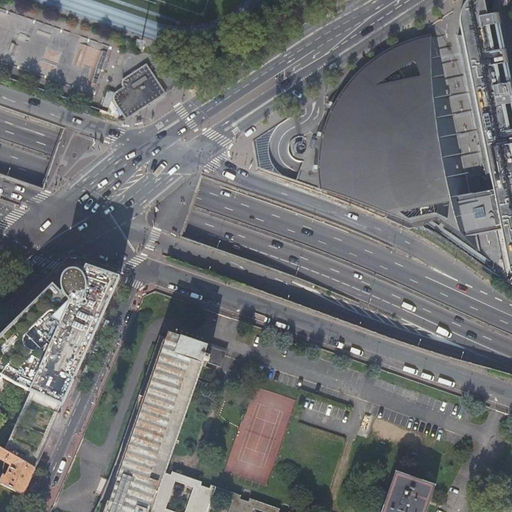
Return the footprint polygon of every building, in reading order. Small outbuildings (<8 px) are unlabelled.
[(469,195),(477,235),(488,233),(497,231),(502,255),(507,281),(511,284),(511,97),(501,43),(497,42),(491,40),(488,26),(497,25),(495,15),(486,17),(482,0),(467,0),(457,7),(462,36),(458,36),(489,191),(479,193),(469,195)] [(463,166),(437,36),(427,39),(416,42),(408,45),(395,50),(382,57),(368,65),(351,82),(344,90),(335,104),(330,113),(326,125),(321,137),(320,147),(319,156),(318,165),(318,179),(320,190),(415,230),(427,228),(484,265),(477,235),(469,195),(463,166)] [(125,87),(119,91),(117,93),(115,94),(114,97),(115,101),(116,103),(126,119),(165,94),(146,65),(123,80),(123,85),(125,87)] [(0,337),(0,376),(13,384),(18,387),(0,413),(0,449),(36,470),(55,426),(63,407),(61,406),(64,399),(66,400),(120,279),(85,267),(82,276),(80,274),(77,273),(75,272),(73,272),(70,272),(69,272),(68,273),(66,274),(64,276),(62,279),(61,283),(61,288),(61,293),(60,294),(53,286),(35,302),(0,337)] [(290,511),(289,511),(288,511),(279,511),(280,509),(250,498),(248,502),(240,499),(241,495),(211,485),(210,488),(200,485),(201,482),(172,472),(170,475),(164,473),(168,460),(171,453),(203,361),(222,368),(227,353),(197,342),(196,344),(170,335),(114,491),(110,503),(105,501),(102,508),(100,511),(290,511)] [(0,388),(8,393),(13,384),(0,376),(0,388)] [(1,485),(24,496),(25,493),(36,470),(0,449),(0,460),(6,464),(12,467),(7,478),(5,477),(1,485)] [(426,511),(436,484),(395,472),(384,503),(380,511),(426,511)]
